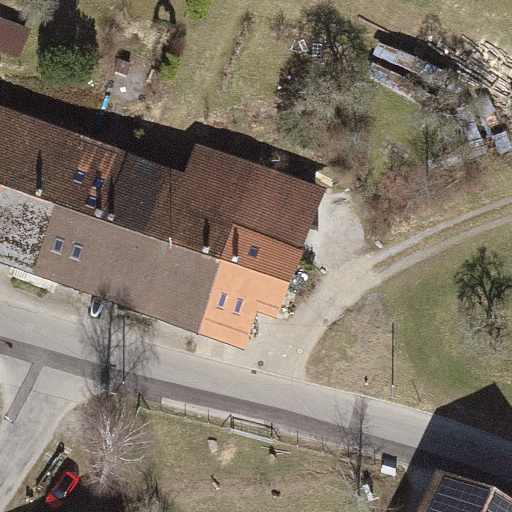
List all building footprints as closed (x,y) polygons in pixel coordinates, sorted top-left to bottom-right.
[(0,28),(0,64),(4,66),(13,33),(0,28)] [(0,178),(17,131),(0,125),(0,178)] [(0,178),(0,285),(66,309),(117,167),(17,131),(0,178)] [(172,187),(117,167),(66,309),(181,350),(217,249),(282,272),(308,200),(183,156),(172,187)] [(259,336),(282,272),(217,249),(181,350),(225,366),(238,329),(259,336)] [(460,511),(423,494),(413,511),(460,511)]
